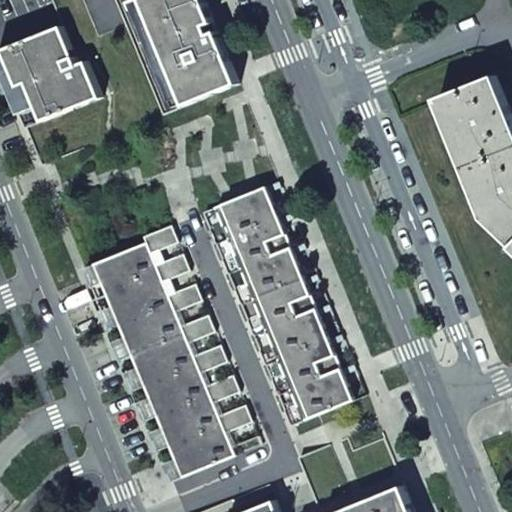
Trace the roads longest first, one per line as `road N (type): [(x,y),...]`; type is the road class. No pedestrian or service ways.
road 1 (tertiary): [(308,89),(470,511)]
road 2 (residential): [(99,442),(0,176)]
road 3 (residential): [(308,89),(471,34),(501,35),(511,44)]
